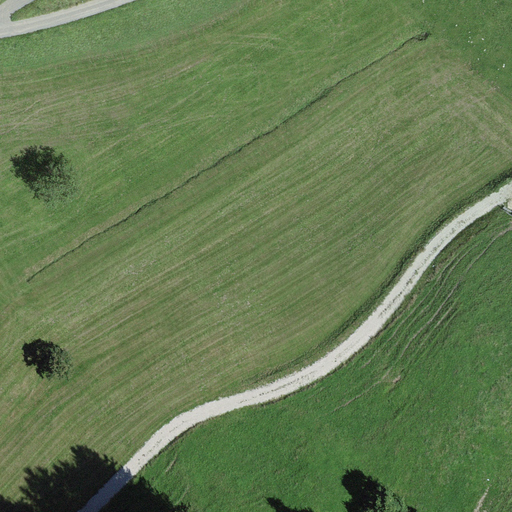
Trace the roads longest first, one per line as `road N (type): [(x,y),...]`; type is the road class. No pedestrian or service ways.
road 1 (track): [(96,511),(180,426),(301,380),(373,332),(466,229),(511,193)]
road 2 (track): [(0,26),(119,0)]
